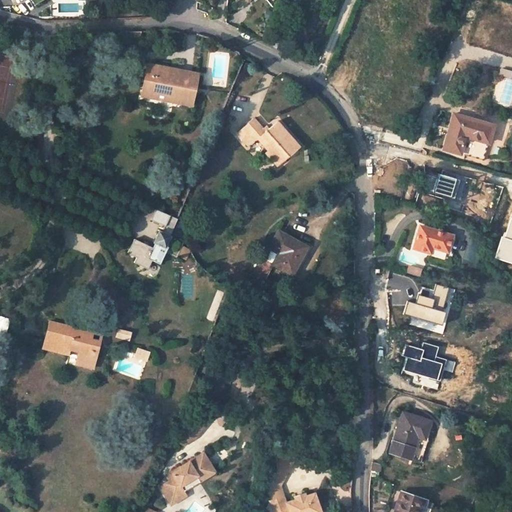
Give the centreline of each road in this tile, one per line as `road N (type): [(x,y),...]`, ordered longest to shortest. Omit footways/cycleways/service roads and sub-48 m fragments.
road 1 (unclassified): [(184,24),(312,76),(361,144),(363,511)]
road 2 (unclassified): [(0,17),(71,27),(184,24)]
